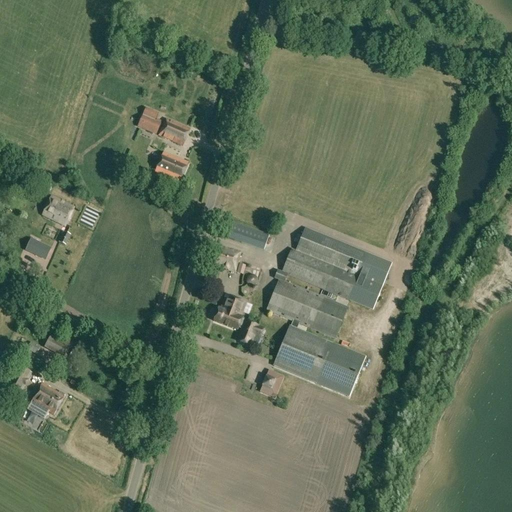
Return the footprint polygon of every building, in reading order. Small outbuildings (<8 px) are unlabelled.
[(137,127),(156,136),(162,123),(155,120),(158,113),(146,108),(137,127)] [(190,129),(178,124),(166,119),(159,136),(183,146),(190,129)] [(180,184),(189,163),(163,153),(155,173),(180,184)] [(66,226),(74,207),(51,197),(42,216),(66,226)] [(264,250),(269,235),(229,222),(224,237),(264,250)] [(66,246),(70,236),(64,233),(59,243),(66,246)] [(316,260),(346,266),(347,263),(352,259),(351,267),(355,268),(358,255),(352,258),(348,251),(326,247),(328,238),(325,234),(321,236),(325,241),(306,237),(305,235),(299,234),(295,258),(299,258),(301,249),(306,258),(310,264),(316,260)] [(26,250),(46,259),(51,248),(31,239),(26,250)] [(236,272),(241,252),(217,246),(212,267),(236,272)] [(366,280),(384,281),(385,263),(359,262),(358,273),(367,273),(366,280)] [(333,336),(346,304),(287,280),(285,283),(276,279),(267,301),(296,312),(300,302),(312,306),(308,316),(312,318),(309,327),(333,336)] [(218,309),(214,322),(238,331),(239,326),(241,320),(242,318),(240,318),(246,303),(226,296),(221,310),(218,309)] [(251,312),(254,304),(248,302),(245,310),(251,312)] [(258,326),(241,320),(239,326),(243,327),(237,343),(250,348),(255,334),(261,337),(264,329),(257,327),(258,326)] [(350,394),(365,354),(286,325),(275,355),(292,362),(289,371),(350,394)] [(64,353),(71,340),(53,331),(46,343),(64,353)] [(27,350),(36,355),(40,348),(31,343),(27,350)] [(18,366),(8,385),(21,393),(32,374),(18,366)] [(261,393),(276,399),(284,377),(269,371),(261,393)] [(54,416),(65,397),(64,397),(64,395),(57,391),(56,392),(42,384),(31,402),(54,416)]
